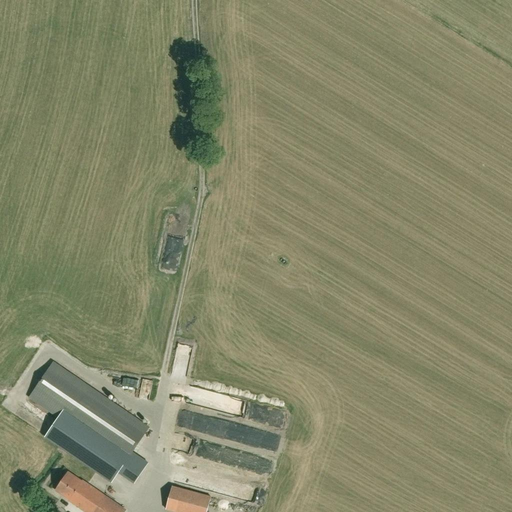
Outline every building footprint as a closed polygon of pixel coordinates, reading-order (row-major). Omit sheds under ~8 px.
[(171,302),(180,264),(166,261),(157,299),(171,302)] [(135,481),(148,462),(132,452),(149,428),(55,363),(31,397),(59,416),(45,436),(63,448),(111,482),(119,470),(135,481)] [(133,388),(135,381),(129,379),(127,386),(133,388)] [(85,511),(124,511),(125,510),(82,481),(82,482),(68,472),(56,490),(69,500),(69,501),(85,511)] [(175,511),(206,511),(211,497),(172,486),(166,509),(175,511)]
